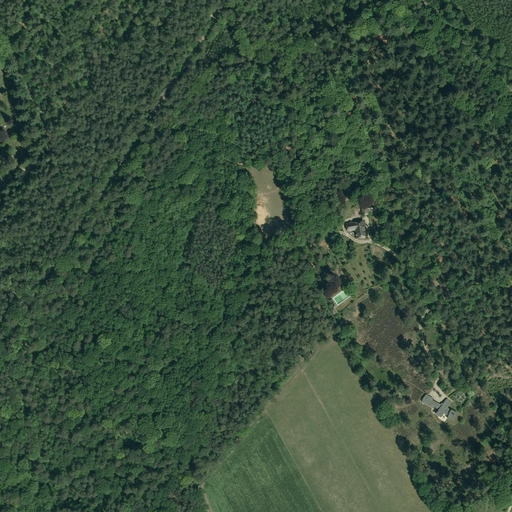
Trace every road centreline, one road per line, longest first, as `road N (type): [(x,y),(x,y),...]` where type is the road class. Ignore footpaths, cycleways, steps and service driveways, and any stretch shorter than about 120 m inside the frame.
road 1 (track): [(174,79),(219,123),(176,272),(65,413),(31,511)]
road 2 (track): [(221,6),(284,110),(329,154),(372,160),(466,285),(489,267),(511,264)]
road 3 (track): [(0,342),(225,0)]
road 4 (track): [(511,245),(412,118),(407,72),(399,67),(375,63),(352,80),(332,78),(284,110)]
road 5 (track): [(82,391),(149,427),(206,471),(303,363)]
road 6 (track): [(0,23),(84,215)]
road 7 (track): [(384,178),(511,105)]
road 8 (track): [(511,94),(420,0)]
